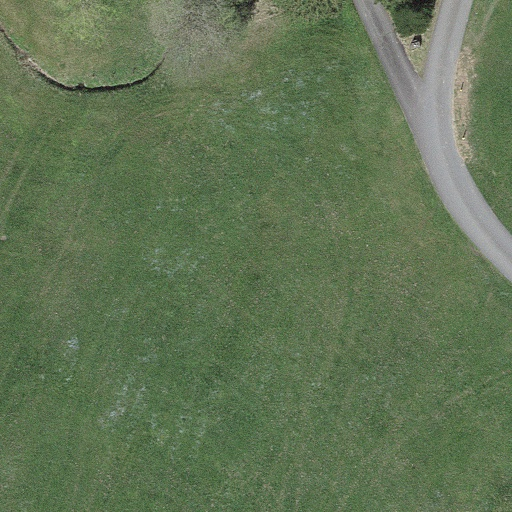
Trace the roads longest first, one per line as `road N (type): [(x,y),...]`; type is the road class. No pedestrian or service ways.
road 1 (track): [(464,0),(432,144),(492,259),(511,272)]
road 2 (unknown): [(432,144),(411,125),(356,0)]
